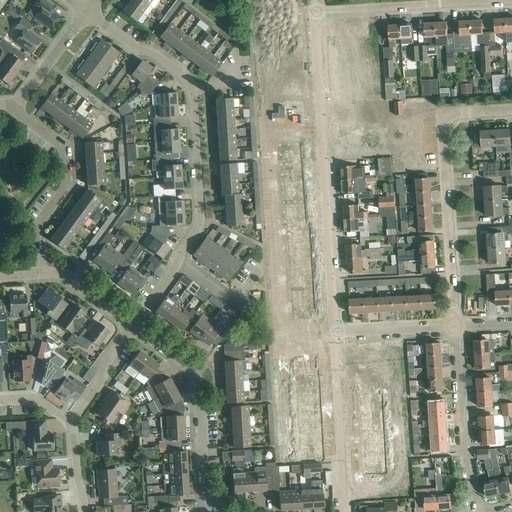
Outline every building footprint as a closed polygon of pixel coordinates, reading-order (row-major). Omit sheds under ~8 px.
[(33,6),(28,13),(34,17),(41,23),(49,29),(59,16),(48,8),(52,3),(47,0),(37,0),(35,4),(33,6)] [(148,5),(141,0),(127,0),(127,2),(142,13),(148,5)] [(176,0),(170,8),(174,11),(180,3),(176,0)] [(253,0),(254,7),(258,7),(258,18),(255,18),(256,37),(260,37),(260,48),(257,49),(258,68),(261,67),(262,72),(258,73),(260,102),(299,99),(293,0),(253,0)] [(142,13),(127,2),(124,5),(126,7),(123,12),(136,22),(142,13)] [(191,14),(194,10),(185,3),(182,7),(191,14)] [(170,8),(164,17),(168,20),(174,11),(170,8)] [(191,14),(194,16),(192,20),(194,22),(192,24),(195,26),(199,20),(200,20),(202,17),(194,10),(191,14)] [(161,28),(168,20),(164,17),(163,18),(160,22),(158,25),(161,28)] [(202,17),(200,20),(208,27),(211,23),(202,17)] [(32,25),(24,19),(22,18),(14,28),(21,33),(15,42),(31,54),(41,41),(27,31),(32,25)] [(469,19),(463,19),(463,22),(459,22),(459,32),(459,36),(460,36),(471,35),(470,21),(469,21),(469,19)] [(506,33),(505,19),(494,20),(495,42),(501,41),(500,33),(506,33)] [(482,20),(470,21),(471,35),(477,35),(477,45),(483,45),(482,20)] [(446,46),(448,46),(447,36),(447,22),(442,23),(442,21),(436,21),(436,23),(435,23),(436,46),(446,46)] [(167,46),(179,30),(170,23),(160,37),(165,41),(163,43),(167,46)] [(217,33),(220,30),(211,23),(208,27),(217,33)] [(430,47),(436,46),(435,23),(423,24),(424,34),(424,38),(425,42),(430,42),(430,47)] [(158,25),(156,28),(152,33),(155,36),(161,28),(158,25)] [(401,39),(400,25),(388,26),(390,48),(396,47),(395,39),(401,39)] [(413,43),(412,38),(411,25),(400,25),(401,39),(401,44),(413,43)] [(372,27),(359,28),(360,48),(373,48),(372,27)] [(346,28),(333,29),(334,50),(347,49),(346,28)] [(359,28),(346,28),(347,49),(360,48),(359,28)] [(179,30),(167,46),(170,48),(172,46),(177,50),(187,37),(179,30)] [(228,36),(220,30),(217,33),(226,40),(228,36)] [(208,34),(205,39),(209,42),(213,38),(208,34)] [(237,43),(228,36),(226,40),(235,47),(237,43)] [(448,46),(448,48),(446,48),(447,65),(455,65),(454,49),(454,36),(447,36),(448,46)] [(196,43),(187,37),(177,50),(182,54),(181,56),(184,59),(196,43)] [(10,55),(0,68),(0,77),(0,78),(8,84),(23,64),(18,60),(23,54),(15,48),(2,38),(0,41),(0,48),(4,53),(6,52),(10,55)] [(95,44),(93,47),(113,62),(116,58),(117,59),(121,54),(102,40),(98,45),(95,44)] [(196,43),(184,59),(187,61),(189,59),(195,63),(205,50),(196,43)] [(419,46),(420,60),(428,60),(427,45),(419,46)] [(489,46),(489,47),(490,60),(497,60),(497,56),(502,55),(501,45),(489,46)] [(420,60),(419,46),(411,46),(412,61),(420,60)] [(437,54),(436,46),(430,47),(427,47),(428,55),(437,54)] [(113,62),(93,47),(90,50),(92,52),(89,57),(108,72),(112,67),(110,65),(113,62)] [(490,60),(489,47),(480,47),(481,72),(490,72),(490,60)] [(393,48),(384,49),(386,78),(394,77),(393,48)] [(205,50),(195,63),(200,67),(198,69),(202,72),(213,56),(205,50)] [(213,56),(202,72),(205,74),(206,72),(212,76),(222,63),(213,56)] [(82,61),(80,64),(100,79),(103,75),(105,77),(108,72),(89,57),(85,62),(82,61)] [(132,62),(129,60),(122,68),(126,71),(132,62)] [(140,90),(150,85),(145,77),(152,68),(142,60),(136,68),(131,75),(141,82),(137,88),(140,90)] [(100,79),(80,64),(78,68),(80,70),(76,75),(84,81),(95,89),(99,84),(97,83),(100,79)] [(122,68),(116,77),(119,80),(126,71),(122,68)] [(356,74),(336,75),(337,88),(357,87),(356,74)] [(60,81),(66,85),(69,81),(63,77),(60,81)] [(116,77),(109,86),(113,89),(119,80),(116,77)] [(438,95),(438,80),(422,80),(422,96),(438,95)] [(473,94),(472,84),(461,85),(462,94),(473,94)] [(156,94),(150,85),(140,90),(140,95),(152,94),(152,106),(159,106),(177,105),(176,93),(156,94)] [(385,85),(386,102),(396,102),(395,85),(385,85)] [(113,89),(109,86),(103,94),(107,97),(113,89)] [(357,87),(337,88),(337,101),(358,99),(357,87)] [(49,114),(59,100),(51,94),(39,110),(43,113),(45,110),(49,114)] [(113,107),(117,102),(111,98),(108,103),(113,107)] [(213,109),(233,108),(232,98),(216,99),(216,105),(213,106),(213,109)] [(358,99),(337,101),(338,113),(359,112),(358,99)] [(68,106),(59,100),(49,114),(53,117),(52,119),(56,122),(68,106)] [(122,116),(131,109),(126,102),(117,108),(122,116)] [(396,116),(403,115),(402,102),(394,102),(396,116)] [(177,105),(159,106),(160,118),(153,118),(153,124),(166,123),(166,117),(178,117),(177,105)] [(76,112),(68,106),(56,122),(60,125),(61,122),(66,126),(76,112)] [(234,118),(233,108),(213,109),(214,114),(217,114),(217,119),(234,118)] [(76,112),(66,126),(70,129),(68,131),(73,134),(84,119),(76,112)] [(359,112),(338,113),(339,126),(359,124),(359,112)] [(234,118),(217,119),(217,126),(214,126),(215,130),(234,129),(234,118)] [(84,119),(73,134),(76,137),(78,134),(83,138),(93,125),(84,119)] [(166,123),(153,124),(154,142),(179,141),(178,129),(166,129),(166,123)] [(425,123),(404,124),(405,137),(426,136),(425,123)] [(359,124),(339,126),(340,138),(360,137),(359,124)] [(235,139),(234,129),(215,130),(215,134),(218,134),(218,140),(235,139)] [(511,162),(511,149),(510,149),(509,146),(510,146),(509,130),(495,131),(496,146),(497,146),(497,152),(510,151),(511,163),(511,162)] [(496,146),(495,131),(481,132),(482,147),(492,146),(496,146)] [(426,136),(405,137),(406,149),(427,148),(426,136)] [(360,137),(340,138),(340,151),(361,150),(360,137)] [(235,139),(218,140),(219,146),(216,146),(216,151),(236,149),(235,139)] [(180,153),(179,141),(154,142),(155,160),(168,159),(168,153),(180,153)] [(83,154),(102,153),(102,142),(95,142),(85,143),(85,149),(82,149),(83,154)] [(298,144),(279,145),(280,155),(299,154),(298,144)] [(427,148),(406,149),(407,162),(428,161),(427,148)] [(236,160),(236,149),(216,151),(216,155),(219,154),(219,161),(236,160)] [(102,153),(83,154),(83,159),(86,159),(86,165),(103,164),(102,153)] [(299,154),(280,155),(280,165),(299,164),(299,154)] [(377,178),(392,176),(390,158),(378,159),(379,171),(377,171),(377,176),(377,178)] [(168,159),(155,160),(151,160),(152,171),(163,171),(164,178),(181,177),(181,165),(169,165),(168,159)] [(217,174),(237,173),(237,163),(220,164),(220,171),(217,171),(217,174)] [(487,163),(488,170),(483,170),(484,178),(498,177),(497,163),(487,163)] [(103,164),(86,165),(87,170),(84,170),(84,175),(104,174),(103,164)] [(299,164),(280,165),(281,174),(300,173),(300,164),(299,164)] [(372,181),(371,176),(364,177),(363,168),(356,169),(356,166),(341,167),(342,180),(357,179),(365,179),(365,181),(372,181)] [(238,184),(237,173),(217,174),(218,179),(221,179),(221,185),(238,184)] [(300,173),(281,174),(281,184),(301,183),(300,173)] [(104,184),(104,174),(84,175),(84,179),(87,179),(88,185),(98,185),(104,184)] [(181,177),(164,178),(164,185),(153,185),(154,196),(170,195),(170,189),(182,189),(181,177)] [(417,193),(430,191),(429,178),(419,179),(416,180),(417,193)] [(343,194),(358,193),(357,179),(342,180),(343,194)] [(357,179),(358,193),(366,192),(365,179),(357,179)] [(301,183),(281,184),(282,194),(301,192),(301,183)] [(238,184),(221,185),(221,191),(218,191),(219,196),(222,196),(222,195),(239,194),(238,184)] [(393,184),(386,184),(386,197),(394,197),(393,184)] [(485,201),(502,200),(501,193),(508,193),(507,186),(505,186),(494,186),(484,187),(485,201)] [(79,196),(95,208),(101,200),(87,190),(84,195),(81,193),(79,196)] [(430,191),(417,193),(418,206),(431,205),(430,191)] [(301,192),(282,194),(283,203),(302,202),(301,192)] [(241,194),(239,194),(222,195),(222,196),(222,200),(225,199),(225,205),(242,204),(241,194)] [(171,201),(170,195),(154,196),(158,196),(158,207),(165,206),(166,214),(184,213),(183,201),(171,201)] [(78,203),(75,207),(89,217),(95,208),(79,196),(76,201),(78,203)] [(395,209),(395,207),(394,197),(386,197),(379,198),(380,216),(395,215),(395,209)] [(502,208),(502,200),(485,201),(486,216),(496,216),(503,215),(509,214),(509,208),(502,208)] [(302,202),(283,203),(283,213),(302,211),(302,202)] [(242,204),(225,205),(225,211),(223,212),(223,216),(243,215),(242,204)] [(374,220),(374,215),(368,215),(367,212),(359,212),(359,205),(343,206),(344,219),(359,218),(368,218),(368,220),(374,220)] [(431,205),(418,206),(419,213),(411,214),(411,220),(419,219),(432,218),(431,205)] [(400,209),(395,209),(395,215),(396,222),(401,222),(401,220),(407,220),(406,206),(400,207),(400,209)] [(69,210),(67,213),(82,225),(89,217),(75,207),(72,211),(69,210)] [(302,211),(283,213),(284,223),(303,222),(302,211)] [(82,225),(67,213),(63,217),(66,219),(63,223),(76,233),(82,225)] [(184,213),(166,214),(166,221),(159,221),(159,226),(151,226),(151,231),(162,234),(164,226),(184,224),(184,213)] [(243,215),(223,216),(223,220),(226,220),(226,226),(236,225),(243,225),(243,215)] [(360,232),(359,218),(344,219),(345,233),(360,232)] [(432,218),(419,219),(420,232),(423,231),(433,231),(432,218)] [(76,233),(63,223),(59,227),(57,226),(54,230),(70,242),(76,233)] [(307,224),(288,225),(289,235),(308,234),(307,224)] [(511,226),(510,226),(503,227),(504,234),(504,235),(511,234),(511,226)] [(222,229),(220,233),(228,237),(230,233),(222,229)] [(70,242),(54,230),(51,234),(54,235),(50,240),(64,250),(70,242)] [(162,234),(151,231),(149,234),(155,238),(148,248),(154,253),(162,259),(169,249),(160,242),(162,234)] [(102,267),(114,250),(107,245),(113,236),(108,232),(100,243),(104,246),(93,260),(102,267)] [(308,234),(289,235),(289,245),(308,244),(308,234)] [(505,248),(504,235),(504,234),(498,234),(488,235),(489,249),(505,248)] [(200,264),(215,244),(211,241),(212,239),(207,236),(193,255),(198,259),(197,262),(200,264)] [(244,245),(246,241),(237,236),(235,241),(244,245)] [(246,241),(244,245),(253,249),(255,245),(246,241)] [(398,256),(434,254),(433,241),(420,242),(421,249),(412,250),(413,251),(405,252),(404,249),(398,250),(398,256)] [(218,247),(215,244),(200,264),(203,266),(205,264),(210,268),(225,249),(220,245),(218,247)] [(308,244),(289,245),(290,254),(309,253),(309,244),(308,244)] [(365,250),(361,251),(360,244),(346,245),(347,258),(361,257),(370,257),(370,259),(382,258),(381,248),(365,249),(365,250)] [(506,262),(505,248),(489,249),(489,264),(499,263),(506,262)] [(230,252),(225,249),(210,268),(215,272),(214,274),(217,277),(232,257),(228,254),(230,252)] [(122,256),(114,250),(102,267),(110,273),(119,262),(123,265),(131,255),(126,251),(122,256)] [(267,250),(267,262),(277,263),(278,254),(288,255),(288,251),(267,250)] [(309,253),(290,254),(290,264),(310,263),(309,253)] [(434,254),(398,256),(398,262),(421,261),(422,268),(435,267),(434,254)] [(131,255),(123,265),(128,268),(117,283),(126,290),(138,273),(130,267),(136,258),(131,255)] [(148,260),(150,261),(158,267),(161,262),(151,255),(148,260)] [(232,257),(217,277),(220,279),(223,277),(228,281),(242,262),(237,258),(236,260),(232,257)] [(361,257),(347,258),(347,272),(362,271),(361,257)] [(310,263),(290,264),(291,274),(310,272),(310,263)] [(310,272),(291,274),(292,283),(311,282),(310,272)] [(138,273),(126,290),(134,296),(150,276),(146,273),(143,276),(138,273)] [(187,287),(192,280),(188,277),(182,276),(178,280),(187,287)] [(192,280),(187,287),(185,290),(194,297),(194,296),(201,287),(192,280)] [(311,282),(292,283),(292,293),(311,292),(312,292),(311,282)] [(201,286),(201,287),(194,296),(202,302),(209,292),(201,286)] [(51,327),(56,321),(66,307),(58,302),(61,298),(48,287),(37,301),(49,310),(46,314),(52,318),(47,324),(51,327)] [(510,305),(510,291),(495,292),(496,305),(510,305)] [(311,292),(292,293),(293,302),(312,301),(311,292)] [(26,295),(9,296),(9,305),(5,305),(4,305),(4,306),(5,313),(18,313),(19,317),(27,317),(27,312),(26,295)] [(164,318),(175,303),(179,298),(174,295),(171,300),(166,296),(155,311),(164,318)] [(435,295),(421,296),(422,309),(436,309),(435,295)] [(421,296),(407,297),(407,310),(422,309),(421,296)] [(392,297),(378,298),(379,312),(393,311),(392,297)] [(407,310),(407,297),(392,297),(393,311),(407,310)] [(379,312),(378,298),(364,299),(364,313),(379,312)] [(364,313),(364,299),(349,300),(350,313),(364,313)] [(312,301),(293,302),(293,312),(313,311),(312,301)] [(184,310),(175,303),(164,318),(173,324),(184,310)] [(76,331),(78,328),(84,320),(81,318),(85,313),(74,304),(59,324),(71,332),(73,329),(76,331)] [(230,308),(227,311),(236,318),(239,315),(230,308)] [(184,310),(173,324),(182,331),(193,316),(184,310)] [(197,311),(193,316),(182,331),(187,335),(189,332),(199,339),(211,321),(197,311)] [(35,334),(35,333),(34,318),(26,319),(27,335),(35,334)] [(211,321),(199,339),(208,346),(213,340),(218,343),(228,329),(220,323),(217,325),(211,321)] [(110,331),(99,323),(91,333),(84,329),(78,337),(75,341),(86,350),(92,342),(98,347),(110,331)] [(73,333),(65,344),(70,348),(75,341),(78,337),(73,333)] [(475,355),(494,354),(494,340),(474,341),(475,355)] [(30,341),(28,341),(28,344),(30,349),(34,350),(37,341),(35,341),(30,341)] [(45,343),(37,341),(34,350),(32,356),(41,358),(45,343)] [(427,356),(441,355),(440,343),(427,344),(427,356)] [(222,372),(242,371),(241,361),(245,361),(244,350),(234,351),(224,352),(225,366),(222,366),(222,372)] [(399,350),(391,351),(392,367),(400,366),(399,350)] [(139,372),(149,358),(139,351),(129,365),(139,372)] [(375,351),(368,352),(369,368),(376,367),(375,351)] [(383,351),(375,351),(376,367),(384,367),(383,351)] [(391,351),(383,351),(384,367),(392,367),(391,351)] [(360,352),(352,353),(353,369),(361,368),(360,352)] [(368,352),(360,352),(361,368),(369,368),(368,352)] [(494,354),(475,355),(476,369),(495,368),(494,354)] [(49,360),(47,360),(41,384),(46,387),(49,382),(54,386),(65,371),(60,368),(65,361),(56,355),(49,360)] [(441,355),(427,356),(428,368),(442,367),(441,355)] [(32,373),(31,363),(31,356),(22,356),(22,361),(13,361),(14,381),(30,380),(30,373),(32,373)] [(149,358),(139,372),(148,379),(145,383),(148,386),(160,375),(154,372),(159,365),(149,358)] [(316,359),(296,361),(296,372),(316,371),(316,359)] [(500,372),(511,371),(511,364),(508,364),(509,366),(500,366),(500,372)] [(442,379),(442,367),(428,368),(429,380),(442,379)] [(242,371),(222,372),(222,377),(225,376),(226,382),(242,382),(242,371)] [(316,371),(296,372),(297,383),(317,382),(316,371)] [(160,375),(148,386),(146,387),(154,400),(175,388),(169,378),(163,381),(160,375)] [(70,397),(76,401),(84,390),(86,387),(79,382),(77,385),(66,378),(55,393),(66,402),(70,397)] [(478,393),(492,392),(498,391),(497,385),(491,385),(491,378),(477,379),(475,380),(475,386),(477,386),(478,393)] [(442,379),(429,380),(430,392),(443,391),(442,379)] [(113,386),(121,392),(125,394),(128,389),(125,387),(117,381),(113,386)] [(242,382),(226,382),(226,388),(223,389),(223,393),(243,392),(242,382)] [(317,382),(297,383),(298,394),(318,392),(317,382)] [(176,390),(175,388),(154,400),(161,413),(176,409),(178,409),(175,403),(181,399),(179,395),(181,394),(178,389),(176,390)] [(111,423),(117,415),(119,412),(122,415),(130,403),(113,391),(113,392),(117,395),(112,403),(107,399),(97,413),(111,423)] [(244,402),(243,392),(223,393),(224,397),(227,397),(227,403),(237,402),(244,402)] [(318,392),(298,394),(298,404),(318,403),(318,392)] [(492,406),(492,392),(478,393),(479,407),(492,406)] [(380,395),(360,396),(361,408),(381,406),(380,395)] [(431,415),(445,414),(444,402),(431,403),(431,415)] [(318,403),(298,404),(299,415),(319,414),(318,403)] [(229,417),(249,416),(248,406),(231,407),(232,413),(229,413),(229,417)] [(381,406),(361,408),(361,418),(381,417),(381,406)] [(176,409),(161,413),(163,417),(160,417),(161,429),(185,428),(184,415),(176,416),(176,409)] [(319,414),(299,415),(300,426),(320,425),(319,414)] [(431,415),(432,421),(423,421),(424,427),(432,427),(445,426),(445,414),(431,415)] [(249,426),(249,416),(229,417),(229,421),(232,421),(232,427),(249,426)] [(480,431),(494,430),(493,416),(479,417),(480,431)] [(381,417),(361,418),(362,429),(382,428),(381,417)] [(34,451),(54,450),(53,434),(46,434),(45,420),(30,421),(31,437),(33,437),(34,451)] [(320,425),(300,426),(300,437),(320,436),(320,425)] [(249,426),(232,427),(233,433),(230,433),(230,438),(250,437),(249,426)] [(446,438),(445,426),(432,427),(433,439),(446,438)] [(185,428),(161,429),(162,439),(164,439),(164,440),(164,442),(159,442),(159,447),(178,446),(178,440),(185,440),(185,428)] [(382,428),(362,429),(363,440),(383,439),(382,428)] [(500,429),(494,430),(480,431),(481,445),(495,444),(495,438),(501,437),(500,429)] [(97,455),(107,455),(116,454),(116,447),(121,447),(120,433),(115,434),(105,434),(105,435),(108,434),(108,441),(96,442),(97,455)] [(320,436),(300,437),(301,448),(321,446),(320,436)] [(250,437),(230,438),(230,442),(233,442),(234,448),(250,447),(250,437)] [(447,450),(446,438),(433,439),(434,451),(447,450)] [(383,439),(363,440),(363,451),(383,450),(383,439)] [(179,452),(178,446),(159,447),(159,452),(164,452),(165,453),(167,453),(168,463),(187,462),(186,451),(179,452)] [(321,446),(301,448),(302,459),(322,458),(321,446)] [(494,449),(489,450),(491,459),(493,469),(498,468),(494,449)] [(383,450),(363,451),(364,462),(384,460),(383,450)] [(491,459),(489,450),(477,450),(477,459),(491,459)] [(244,451),(241,451),(231,452),(232,461),(242,460),(243,460),(243,457),(244,457),(244,451)] [(37,488),(49,487),(59,486),(58,468),(52,468),(51,460),(41,460),(33,461),(34,476),(37,476),(37,488)] [(384,460),(364,462),(365,473),(385,472),(384,460)] [(187,462),(168,463),(163,464),(163,475),(169,474),(187,473),(187,462)] [(310,472),(321,472),(321,464),(309,465),(309,471),(310,471),(310,472)] [(291,474),(300,473),(299,465),(291,466),(291,474)] [(276,467),(271,467),(272,486),(279,486),(279,476),(278,466),(276,467)] [(140,467),(133,475),(141,483),(140,467)] [(254,468),(254,472),(255,491),(267,490),(266,487),(272,486),(271,467),(254,468)] [(499,468),(498,468),(493,469),(498,493),(503,492),(505,494),(509,493),(510,491),(511,491),(508,478),(502,479),(499,468)] [(115,469),(108,470),(98,470),(100,498),(113,497),(114,505),(128,504),(127,496),(116,496),(115,469)] [(493,469),(487,470),(490,482),(483,483),(486,496),(487,496),(488,498),(493,497),(493,495),(498,493),(493,469)] [(254,472),(243,473),(245,492),(255,491),(254,472)] [(169,474),(169,479),(164,480),(164,485),(188,484),(187,473),(169,474)] [(245,492),(243,473),(232,474),(233,486),(231,486),(231,491),(233,491),(234,492),(235,492),(235,494),(240,494),(240,492),(245,492)] [(449,508),(451,508),(450,495),(442,495),(441,474),(435,475),(436,479),(437,495),(438,509),(444,508),(445,510),(448,510),(449,508)] [(432,487),(414,489),(415,497),(424,496),(424,500),(425,510),(438,509),(437,495),(436,479),(432,479),(432,487)] [(324,508),(322,489),(322,481),(311,482),(311,490),(312,508),(314,508),(314,510),(319,510),(319,508),(324,508)] [(188,484),(164,485),(165,491),(170,491),(170,496),(189,495),(188,484)] [(300,490),(290,491),(291,510),(302,509),(300,490)] [(311,490),(300,490),(302,509),(312,508),(311,490)] [(291,510),(290,491),(279,492),(280,510),(291,510)] [(60,511),(59,496),(49,497),(42,497),(42,499),(33,499),(34,511),(60,511)] [(168,502),(155,503),(148,503),(148,510),(158,509),(158,511),(176,511),(176,502),(168,502)] [(367,506),(361,507),(360,511),(397,511),(397,503),(385,503),(385,508),(368,508),(367,506)]
